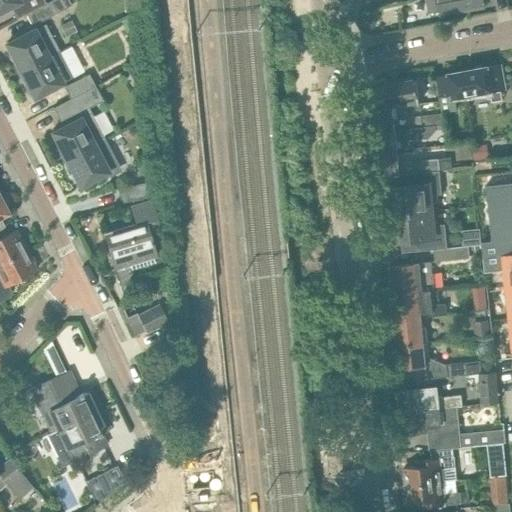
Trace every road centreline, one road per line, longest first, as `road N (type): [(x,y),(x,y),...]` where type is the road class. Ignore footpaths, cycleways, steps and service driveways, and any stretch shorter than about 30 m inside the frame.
road 1 (residential): [(373,511),(325,64)]
road 2 (residential): [(80,281),(163,452)]
road 3 (residential): [(325,64),(511,31)]
road 4 (residential): [(0,123),(80,281)]
